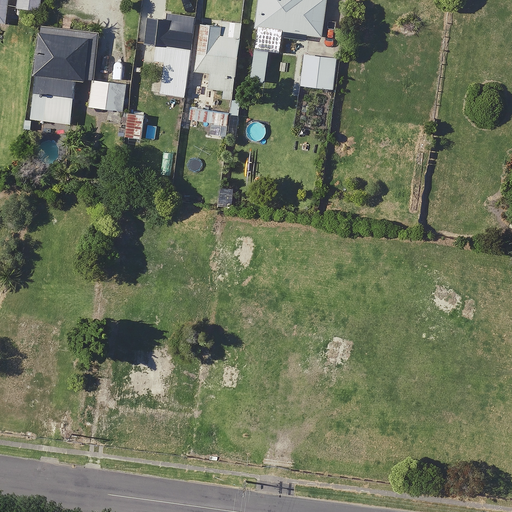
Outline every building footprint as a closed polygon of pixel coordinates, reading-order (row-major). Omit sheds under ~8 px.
[(10,8),(11,0),(0,0),(0,22),(9,24),(10,8)] [(44,0),(19,0),(19,9),(43,12),(44,0)] [(265,0),(262,30),(327,38),(332,0),(265,0)] [(176,14),(174,23),(154,20),(151,46),(163,48),(161,66),(170,67),(166,94),(192,98),(196,69),(203,18),(176,14)] [(451,23),(429,20),(426,34),(400,30),(391,85),(408,87),(404,111),(426,114),(424,127),(435,129),(451,23)] [(249,27),(209,22),(202,73),(217,75),(215,90),(231,92),(230,100),(239,101),(249,27)] [(77,115),(89,117),(98,38),(46,32),(36,120),(30,120),(28,135),(45,137),(46,122),(76,125),(77,115)] [(341,59),(309,55),(306,87),(338,91),(341,59)] [(342,146),(363,149),(369,109),(382,111),(384,89),(372,88),(374,70),(353,67),(342,146)] [(98,81),(95,108),(109,109),(107,121),(125,123),(129,84),(98,81)] [(234,113),(199,107),(197,120),(232,127),(234,113)] [(152,111),(131,110),(129,138),(150,140),(152,111)] [(146,213),(119,210),(116,249),(143,251),(146,213)] [(60,322),(19,320),(17,349),(8,348),(7,373),(12,374),(11,407),(44,409),(45,383),(56,384),(60,322)] [(182,358),(123,351),(120,379),(98,377),(94,406),(175,416),(182,358)]
